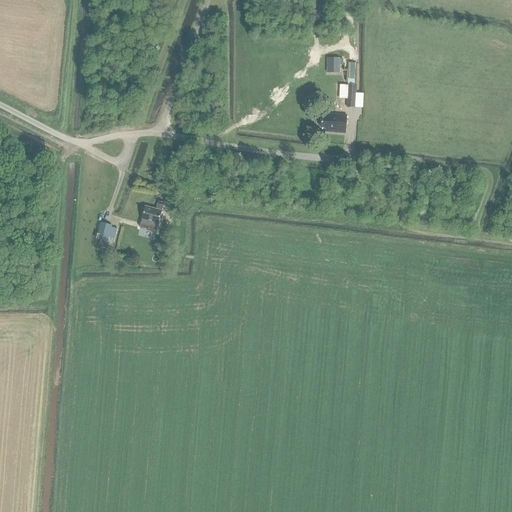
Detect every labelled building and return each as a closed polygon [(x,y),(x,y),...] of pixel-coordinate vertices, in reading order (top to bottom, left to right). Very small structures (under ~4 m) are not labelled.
[(343,59),(340,59),(340,58),(327,58),(326,68),(340,68),(340,65),(343,65),(343,59)] [(346,108),(355,108),(357,85),(348,85),(346,108)] [(357,107),(367,107),(368,93),(358,93),(357,107)] [(324,132),(345,134),(347,116),(325,114),(324,118),(322,118),(321,128),(325,129),(324,132)] [(142,220),(158,225),(162,211),(164,203),(158,202),(156,210),(145,207),(142,220)] [(115,240),(117,229),(112,227),(112,226),(101,223),(96,239),(100,240),(99,246),(110,249),(111,244),(112,239),(115,240)]
